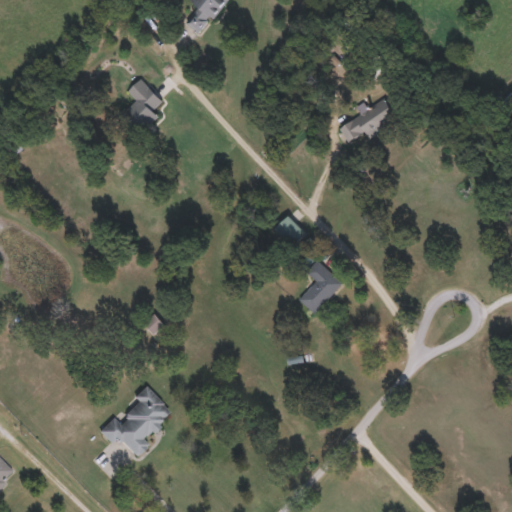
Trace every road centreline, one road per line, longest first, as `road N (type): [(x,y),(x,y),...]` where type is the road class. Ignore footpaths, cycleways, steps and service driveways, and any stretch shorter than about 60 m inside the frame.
road 1 (residential): [(285,511),(428,347)]
road 2 (residential): [(432,318),(428,347),(459,338),(482,316),(479,297),(459,286),(445,290),(432,318)]
